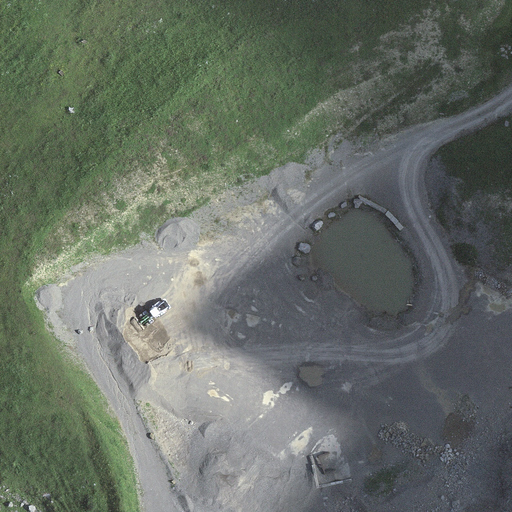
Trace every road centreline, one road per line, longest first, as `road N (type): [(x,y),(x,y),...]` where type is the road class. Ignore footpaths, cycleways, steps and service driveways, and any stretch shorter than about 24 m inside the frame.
road 1 (track): [(511,94),(390,156),(277,248),(247,365),(258,416)]
road 2 (track): [(162,511),(90,316),(119,273),(277,248)]
